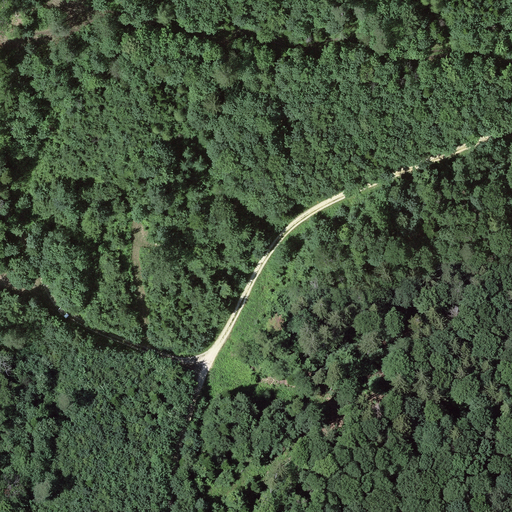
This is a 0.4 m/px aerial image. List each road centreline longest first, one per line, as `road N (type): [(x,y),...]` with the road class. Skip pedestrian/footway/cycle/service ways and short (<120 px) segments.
road 1 (track): [(511,130),(320,202),(283,225),(207,365),(180,437),(171,511)]
road 2 (track): [(207,365),(77,323),(45,289),(10,217)]
